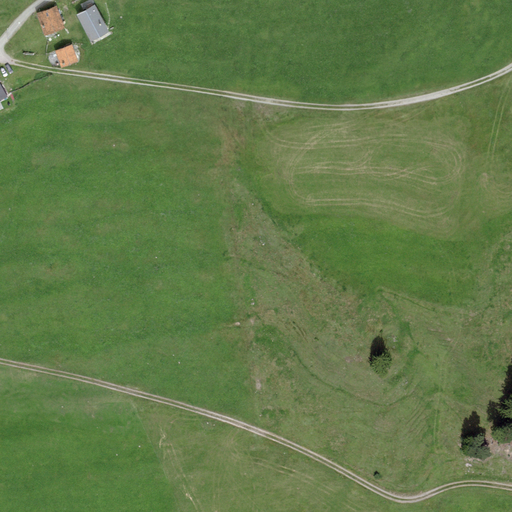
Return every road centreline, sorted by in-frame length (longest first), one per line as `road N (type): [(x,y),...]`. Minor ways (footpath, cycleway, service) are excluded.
road 1 (track): [(0,361),(221,418),(390,497),(411,499),(459,483),(511,487)]
road 2 (track): [(511,64),(451,91),(353,109),(0,58)]
